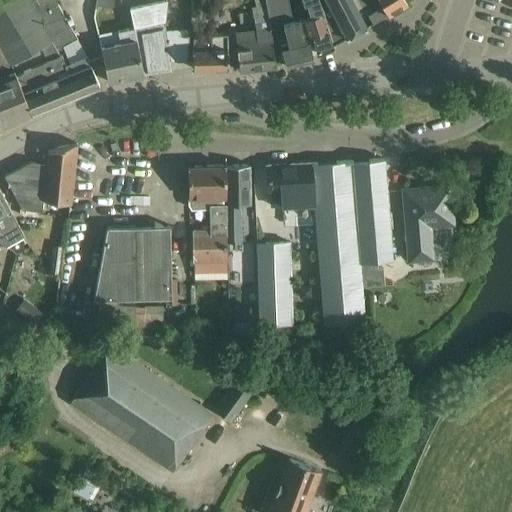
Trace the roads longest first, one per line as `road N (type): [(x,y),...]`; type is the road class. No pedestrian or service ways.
road 1 (residential): [(346,140),(188,149),(170,137),(166,101)]
road 2 (tertiary): [(232,92),(441,70)]
road 3 (tertiary): [(0,154),(59,120),(166,101)]
road 4 (residential): [(346,140),(403,137),(446,124),(511,88)]
road 5 (residential): [(232,92),(249,116),(346,140)]
